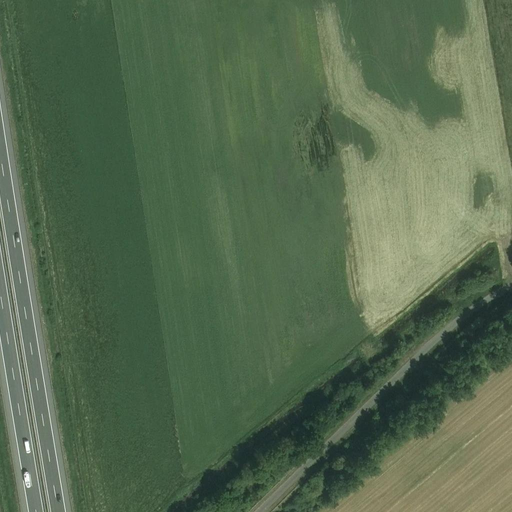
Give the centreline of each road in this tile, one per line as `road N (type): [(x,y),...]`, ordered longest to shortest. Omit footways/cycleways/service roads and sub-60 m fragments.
road 1 (motorway): [(57,511),(0,152)]
road 2 (track): [(511,284),(464,314),(258,511)]
road 3 (motorway): [(0,294),(35,511)]
